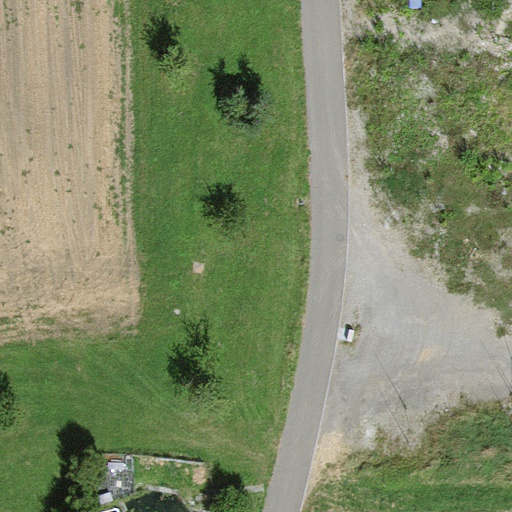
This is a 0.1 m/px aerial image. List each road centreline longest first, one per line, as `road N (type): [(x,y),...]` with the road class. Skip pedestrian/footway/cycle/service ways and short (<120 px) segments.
road 1 (residential): [(316,0),(327,160),(321,308)]
road 2 (track): [(321,308),(282,511)]
